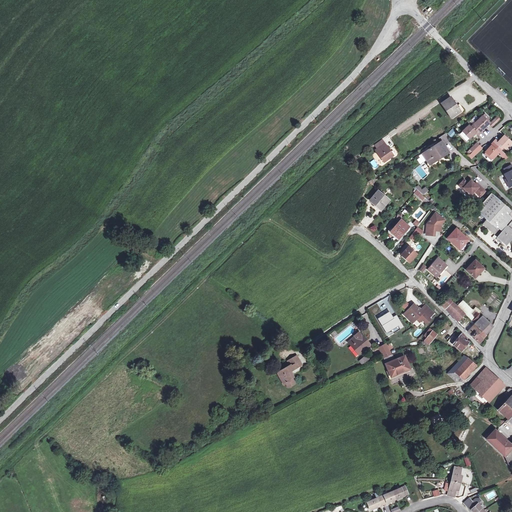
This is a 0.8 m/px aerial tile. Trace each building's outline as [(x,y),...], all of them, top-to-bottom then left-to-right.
[(460,112),(450,98),(442,104),(451,118),(460,112)] [(473,125),(471,127),(469,126),(463,131),(469,139),(475,133),(477,135),(480,132),(489,124),(486,121),(482,117),(473,125)] [(456,132),(453,128),(448,134),(451,137),(456,132)] [(462,132),(459,134),(465,143),(469,141),(462,132)] [(450,139),(445,134),(442,137),(447,142),(450,139)] [(489,156),(493,159),(499,152),(501,150),(504,147),(506,149),(511,142),(504,136),(499,142),(497,140),(486,152),(486,153),(489,156)] [(377,149),(385,144),(382,140),(375,145),(377,149)] [(442,141),(435,145),(436,147),(430,151),(431,152),(424,157),(430,165),(439,159),(438,157),(441,155),(442,156),(449,152),(442,141)] [(473,152),(479,146),(477,143),(470,150),(472,152),(473,152)] [(393,156),(385,144),(377,149),(375,150),(384,162),(393,156)] [(422,154),(424,157),(431,152),(430,151),(436,147),(435,145),(422,154)] [(482,148),(479,146),(473,152),(475,155),(482,148)] [(500,169),(509,187),(511,185),(511,167),(510,164),(500,169)] [(463,190),(465,189),(468,191),(471,195),(474,191),(480,197),(485,191),(479,186),(478,187),(471,180),(468,183),(464,180),(459,185),(463,190)] [(425,197),(423,195),(417,190),(415,193),(422,200),(425,197)] [(377,205),(382,209),(389,200),(378,191),(370,201),(377,206),(377,205)] [(482,224),(497,237),(507,226),(511,220),(511,217),(509,215),(511,211),(491,193),(476,211),(487,220),(482,224)] [(418,220),(425,212),(419,207),(412,215),(418,220)] [(445,220),(435,213),(428,223),(427,235),(433,236),(434,231),(440,231),(441,225),(445,220)] [(409,227),(401,220),(391,231),(395,234),(394,235),(398,238),(409,227)] [(417,226),(408,238),(414,242),(422,230),(417,226)] [(511,238),(511,229),(507,226),(497,237),(506,245),(511,238)] [(462,252),(468,245),(465,243),(468,240),(456,229),(447,238),(462,252)] [(416,254),(408,247),(401,255),(409,262),(416,254)] [(441,266),(444,263),(438,258),(428,269),(436,277),(444,269),(441,266)] [(475,278),(480,272),(478,271),(482,267),(475,260),(466,270),(475,278)] [(418,270),(422,273),(427,267),(423,264),(418,270)] [(446,309),(453,302),(449,298),(442,305),(446,309)] [(453,302),(446,309),(457,321),(464,313),(461,310),(453,302)] [(407,314),(405,316),(412,323),(416,319),(419,322),(422,319),(426,323),(430,319),(429,317),(433,313),(425,305),(420,310),(414,304),(405,312),(407,314)] [(469,308),(464,313),(468,316),(473,321),(475,324),(478,321),(475,318),(475,319),(469,313),(471,310),(469,308)] [(475,324),(485,334),(488,330),(492,326),(482,316),(481,317),(478,321),(475,324)] [(392,337),(404,328),(400,323),(388,332),(392,337)] [(481,338),(485,334),(475,324),(468,331),(479,342),(482,339),(481,338)] [(427,338),(433,330),(430,328),(423,336),(427,338)] [(433,330),(427,338),(424,341),(429,344),(437,334),(433,330)] [(460,335),(453,344),(461,351),(469,342),(466,339),(467,338),(462,333),(460,335)] [(353,344),(360,353),(369,345),(370,345),(362,336),(358,340),(355,336),(348,342),(351,346),(353,344)] [(385,358),(392,355),(385,343),(379,347),(379,348),(385,358)] [(359,354),(360,353),(353,344),(351,346),(359,354)] [(361,365),(370,359),(367,354),(358,361),(361,365)] [(384,358),(386,364),(395,360),(393,354),(392,355),(385,358),(384,358)] [(293,358),(298,367),(302,365),(297,356),(293,358)] [(386,364),(391,377),(410,369),(404,356),(395,360),(386,364)] [(447,373),(455,381),(462,381),(477,366),(468,358),(463,356),(447,373)] [(284,375),(280,377),(284,385),(286,383),(288,387),(295,383),(292,378),(294,377),(291,372),(298,367),(293,358),(287,361),(290,365),(282,370),(284,375)] [(485,368),(470,385),(476,390),(487,401),(488,401),(503,384),(485,368)] [(511,389),(511,388),(510,388),(509,388),(508,389),(507,390),(506,391),(511,395),(498,410),(508,419),(511,414),(511,389)] [(485,404),(487,401),(476,390),(473,393),(485,404)] [(495,430),(486,439),(505,456),(507,463),(508,464),(510,465),(511,466),(511,465),(511,444),(511,445),(495,430)] [(460,475),(462,468),(455,466),(451,480),(451,483),(446,482),(444,489),(449,490),(448,494),(455,496),(456,490),(459,490),(463,475),(460,475)] [(371,510),(408,493),(405,486),(367,502),(371,510)] [(486,511),(479,504),(482,501),(479,498),(476,498),(472,501),(472,502),(468,498),(464,502),(471,510),(472,509),(474,511),(486,511)]
